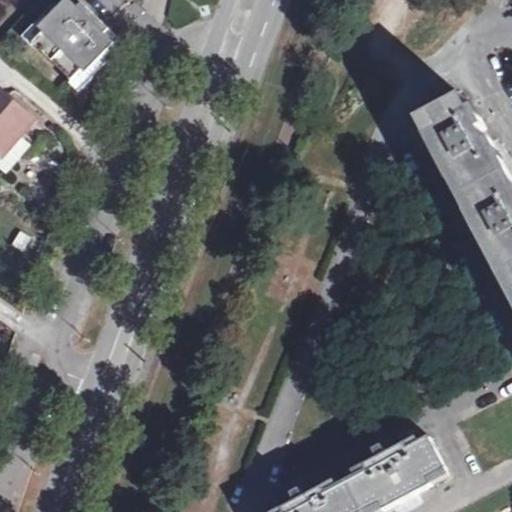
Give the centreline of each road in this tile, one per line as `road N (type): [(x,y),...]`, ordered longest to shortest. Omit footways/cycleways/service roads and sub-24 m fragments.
road 1 (secondary): [(229,0),(46,511)]
road 2 (secondary): [(79,511),(260,11)]
road 3 (residential): [(249,511),(511,377)]
